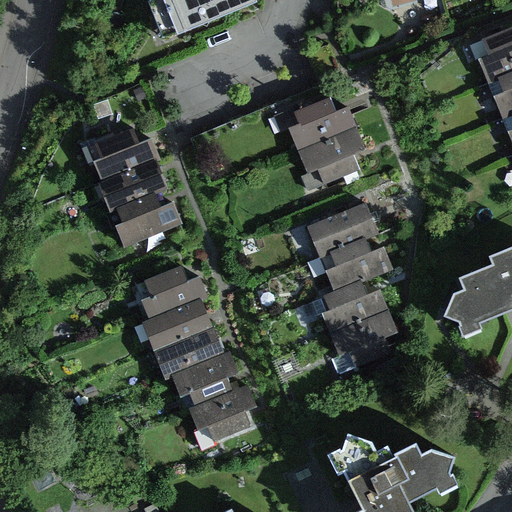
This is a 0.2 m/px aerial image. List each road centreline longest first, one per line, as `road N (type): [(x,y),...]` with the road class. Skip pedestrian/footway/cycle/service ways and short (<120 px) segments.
road 1 (residential): [(289,0),(276,30),(174,84)]
road 2 (residential): [(36,0),(0,116)]
